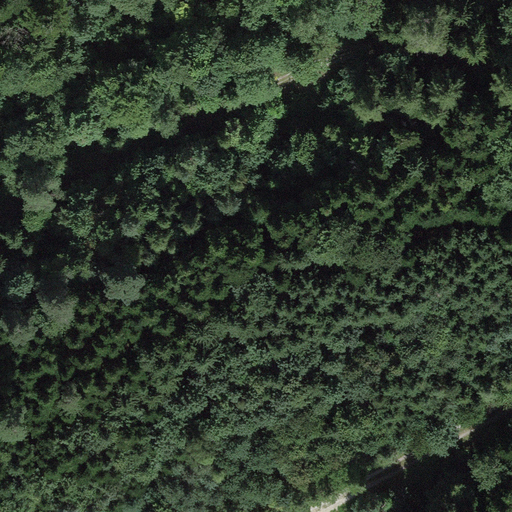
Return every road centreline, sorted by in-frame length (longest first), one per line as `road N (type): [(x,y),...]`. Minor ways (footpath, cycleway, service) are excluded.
road 1 (track): [(511,83),(437,45),(376,44),(243,98),(0,216)]
road 2 (track): [(314,511),(511,404)]
